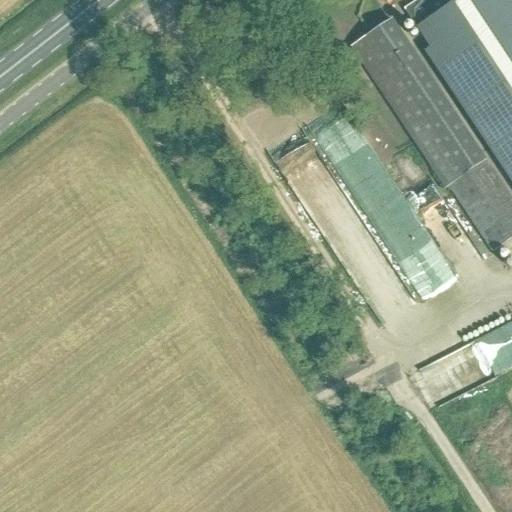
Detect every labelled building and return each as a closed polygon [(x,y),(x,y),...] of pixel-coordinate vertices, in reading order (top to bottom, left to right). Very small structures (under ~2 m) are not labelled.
[(511,0),(384,0),(388,6),(396,0),(421,0),(422,0),(405,12),(430,50),(425,53),(511,184),(511,0)] [(449,187),(485,163),(391,21),(351,47),(446,189),(449,187)] [(511,203),(485,163),(449,187),(493,253),(511,240),(511,203)] [(374,251),(341,266),(356,299),(389,283),(374,251)] [(448,273),(463,268),(457,252),(443,257),(448,273)] [(435,281),(373,314),(383,334),(445,302),(435,281)]
